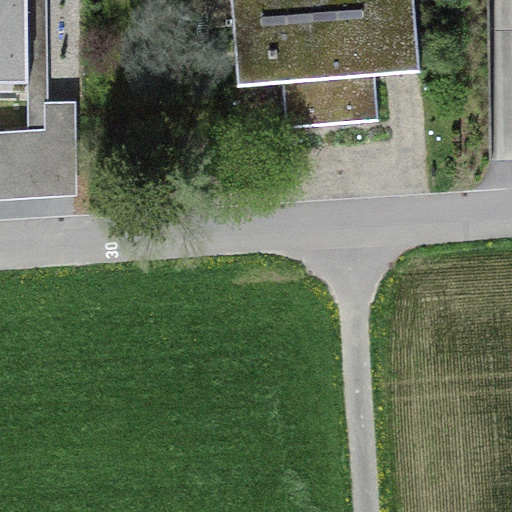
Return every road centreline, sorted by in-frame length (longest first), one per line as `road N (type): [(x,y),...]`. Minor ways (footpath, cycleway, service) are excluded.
road 1 (residential): [(0,246),(511,214)]
road 2 (track): [(342,225),(362,511)]
